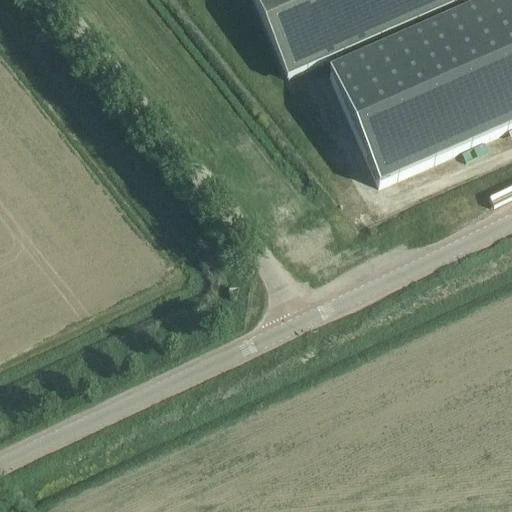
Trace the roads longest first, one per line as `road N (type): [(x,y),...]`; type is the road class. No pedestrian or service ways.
road 1 (unclassified): [(294,330),(270,271),(57,0)]
road 2 (tertiary): [(0,468),(294,330)]
road 3 (tertiary): [(294,330),(511,226)]
